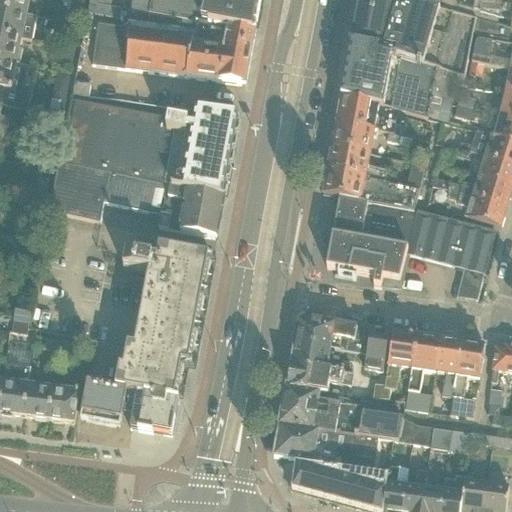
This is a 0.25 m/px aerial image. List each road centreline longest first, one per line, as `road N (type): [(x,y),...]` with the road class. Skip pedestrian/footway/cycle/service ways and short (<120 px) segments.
road 1 (unclassified): [(258,295),(500,327)]
road 2 (secondary): [(309,0),(286,36),(274,91),(280,146)]
road 3 (secondary): [(280,146),(258,295)]
road 4 (secondary): [(310,0),(280,146)]
